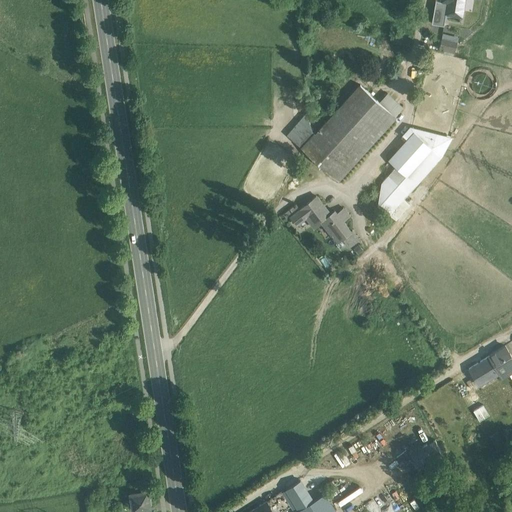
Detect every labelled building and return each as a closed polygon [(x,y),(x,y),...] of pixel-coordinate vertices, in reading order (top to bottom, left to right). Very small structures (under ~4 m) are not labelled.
[(441,0),(441,1),(446,2),(444,18),(460,22),(464,0),(441,0)] [(457,43),(441,39),(439,49),(454,52),(457,43)] [(360,85),(315,134),(314,134),(302,148),(338,181),(395,117),(360,85)] [(410,137),(390,160),(397,166),(382,182),(378,205),(389,214),(441,156),(452,137),(412,127),(407,133),(410,137)] [(300,208),(290,216),(297,224),(307,217),(311,223),(312,222),(315,226),(321,222),(331,235),(332,234),(338,242),(343,238),(351,231),(343,220),(349,215),(343,207),(337,213),(334,210),(330,213),(316,196),(300,208)] [(296,203),(283,214),(286,218),(290,215),(290,216),(300,208),(296,203)] [(360,239),(352,230),(351,231),(343,238),(350,247),(360,239)] [(511,364),(511,356),(505,346),(487,357),(497,374),(511,364)] [(497,374),(487,357),(469,368),(479,385),(497,374)] [(484,403),(474,410),(480,420),(490,414),(484,403)] [(498,430),(489,435),(497,451),(506,446),(498,430)] [(435,439),(410,452),(420,472),(445,459),(435,439)] [(339,453),(344,463),(354,459),(349,448),(339,453)] [(313,500),(300,479),(286,488),(299,508),(313,500)] [(148,488),(130,491),(133,508),(150,505),(150,504),(151,503),(150,498),(149,497),(148,488)] [(294,511),(295,511),(299,508),(286,488),(281,491),(288,501),(294,511)] [(288,501),(281,491),(277,494),(283,504),(288,501)] [(313,500),(299,508),(295,511),(337,511),(325,492),(313,500)] [(277,494),(265,501),(272,511),(283,504),(277,494)] [(265,501),(248,511),(272,511),(265,501)]
